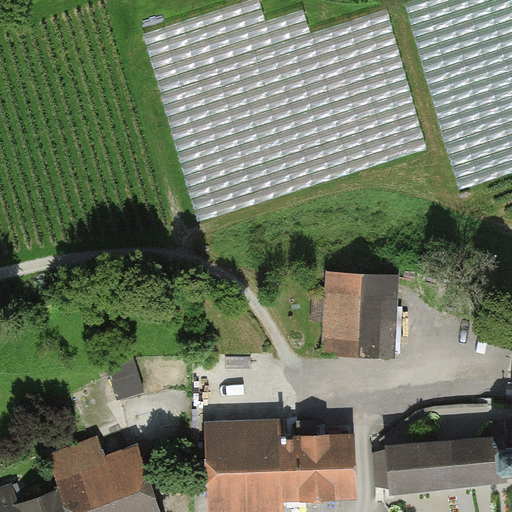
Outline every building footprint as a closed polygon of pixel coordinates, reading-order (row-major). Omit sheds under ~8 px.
[(263,3),(152,32),(162,70),(165,44),(196,48),(198,31),(213,34),(214,24),(224,22),(286,31),(289,43),(271,48),(279,79),(297,82),(298,75),(322,78),(333,119),(338,85),(352,87),(354,76),(367,73),(374,23),(383,60),(390,15),(389,11),(312,31),(307,12),(268,23),(263,3)] [(399,274),(327,270),(324,354),(395,357),(399,274)] [(112,365),(120,398),(147,391),(140,359),(112,365)] [(287,425),(211,429),(214,498),(353,492),(350,436),(318,437),(318,421),(297,422),(297,437),(288,437),(287,425)] [(511,421),(493,423),(494,437),(457,440),(457,438),(440,439),(440,442),(389,445),(389,449),(381,452),(384,486),(392,487),(393,491),(507,479),(506,477),(511,476),(511,421)] [(0,511),(159,511),(136,444),(107,453),(101,436),(48,453),(58,484),(16,498),(11,485),(0,488),(0,511)]
